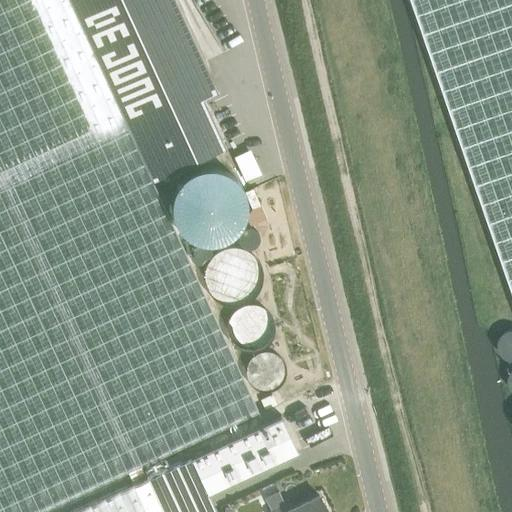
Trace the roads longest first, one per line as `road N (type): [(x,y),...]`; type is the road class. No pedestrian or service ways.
road 1 (unclassified): [(376,511),(253,0)]
road 2 (unknown): [(306,0),(427,511)]
